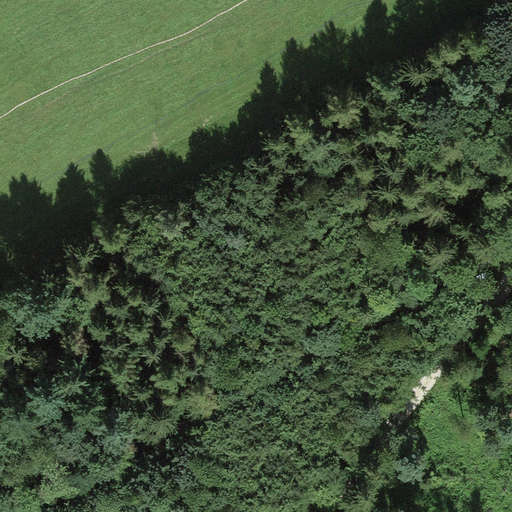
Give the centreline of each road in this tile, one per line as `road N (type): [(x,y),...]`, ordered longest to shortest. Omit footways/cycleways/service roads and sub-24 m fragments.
road 1 (track): [(511,244),(29,511)]
road 2 (track): [(511,280),(323,511)]
